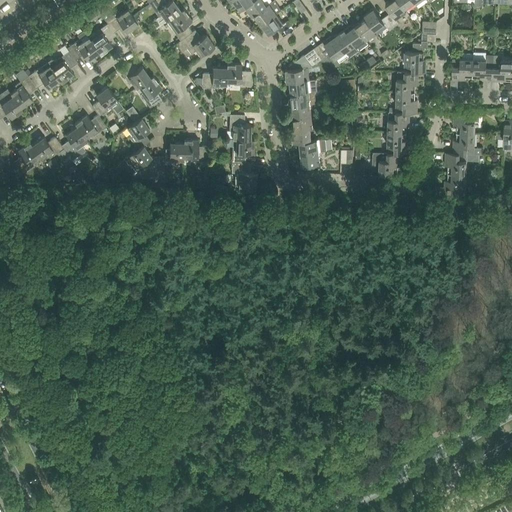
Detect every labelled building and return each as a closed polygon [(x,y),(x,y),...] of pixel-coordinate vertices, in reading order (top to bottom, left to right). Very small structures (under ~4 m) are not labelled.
[(166,0),(153,0),(150,3),(159,16),(156,19),(160,25),(167,20),(184,8),(184,7),(181,9),(174,0),(170,0),(168,2),(166,0)] [(234,0),(241,9),(246,5),(253,0),(234,0)] [(253,0),(246,5),(247,6),(253,15),(255,13),(268,4),(267,4),(267,3),(264,0),(253,0)] [(255,13),(262,23),(277,12),(282,9),(275,0),(273,0),(270,2),(268,4),(255,13)] [(307,8),(301,0),(294,0),(302,12),(307,8)] [(392,11),(387,15),(395,26),(400,22),(397,18),(407,10),(399,0),(389,0),(386,3),(392,11)] [(414,0),(399,0),(407,10),(405,8),(415,1),(414,0)] [(108,8),(102,13),(106,19),(108,22),(115,31),(116,30),(121,27),(121,26),(122,25),(123,25),(127,31),(138,22),(128,8),(122,12),(120,9),(112,15),(108,8)] [(167,20),(181,40),(196,29),(195,29),(193,30),(187,23),(192,19),(184,8),(167,20)] [(374,8),(364,15),(377,32),(378,33),(388,26),(390,30),(395,26),(387,15),(382,18),(374,8)] [(277,12),(262,23),(270,33),(277,27),(281,32),(293,24),(289,19),(285,22),(277,12)] [(366,17),(356,24),(367,39),(377,32),(364,15),(366,17)] [(399,63),(398,71),(419,71),(427,72),(427,59),(424,58),(425,48),(428,48),(429,40),(428,40),(428,32),(437,33),(437,21),(423,20),(423,42),(413,42),(413,50),(406,50),(406,63),(399,63)] [(115,31),(108,22),(89,36),(99,51),(101,54),(113,45),(109,40),(117,34),(115,31)] [(351,24),(345,29),(360,49),(369,42),(367,39),(356,24),(353,27),(351,24)] [(196,29),(181,40),(176,43),(182,51),(187,47),(191,52),(196,49),(200,55),(215,45),(206,33),(201,37),(196,29)] [(345,29),(335,36),(346,51),(350,56),(360,49),(345,29)] [(437,41),(437,33),(428,32),(428,40),(429,40),(437,41)] [(333,33),(318,44),(327,56),(331,61),(334,67),(340,62),(337,57),(346,51),(335,36),(333,33)] [(81,38),(67,47),(69,50),(76,59),(84,54),(88,59),(99,51),(89,36),(83,41),(81,38)] [(318,44),(314,48),(322,59),(327,56),(318,44)] [(314,48),(309,51),(317,62),(321,60),(322,59),(314,48)] [(388,48),(381,53),(385,58),(392,53),(388,48)] [(51,59),(48,61),(60,78),(62,81),(74,73),(70,68),(78,62),(76,59),(69,50),(56,60),(55,59),(51,59)] [(309,51),(305,54),(313,66),(317,62),(309,51)] [(480,80),(493,80),(494,54),(487,53),(487,51),(473,51),(473,58),(472,77),(480,77),(480,80)] [(290,68),(286,69),(287,82),(290,81),(305,79),(308,79),(310,79),(308,66),(312,66),(313,66),(305,54),(290,65),(290,68)] [(506,78),(511,78),(511,59),(501,59),(501,54),(494,54),(493,80),(506,80),(506,78)] [(373,55),(367,59),(370,64),(377,59),(373,55)] [(465,77),(472,77),(473,58),(453,58),(452,79),(465,79),(465,77)] [(370,64),(367,59),(361,64),(364,69),(370,64)] [(48,61),(28,75),(37,87),(43,83),(43,82),(45,81),(49,87),(60,78),(48,61)] [(132,81),(136,87),(154,75),(151,77),(143,65),(137,69),(132,61),(120,69),(129,83),(132,81)] [(227,80),(228,63),(227,62),(227,67),(213,66),(213,72),(203,72),(202,87),(219,87),(219,84),(227,84),(227,80)] [(242,63),(228,63),(227,80),(235,81),(234,84),(251,85),(252,70),(242,69),(242,63)] [(13,95),(21,106),(33,98),(29,93),(37,87),(28,75),(23,68),(16,73),(21,80),(15,85),(17,88),(11,92),(13,95)] [(359,77),(359,82),(365,83),(365,79),(367,79),(367,71),(359,77)] [(398,78),(398,91),(416,92),(416,84),(419,84),(419,71),(398,71),(398,78)] [(154,75),(136,87),(137,88),(140,86),(144,91),(141,93),(150,107),(162,99),(157,90),(162,87),(154,75)] [(290,81),(292,93),(314,90),(317,90),(316,78),(310,79),(308,79),(305,79),(290,81)] [(342,80),(343,87),(355,86),(355,78),(342,80)] [(100,99),(92,104),(99,113),(101,116),(114,107),(112,104),(118,99),(108,85),(96,93),(100,99)] [(355,86),(343,87),(344,95),(356,94),(355,86)] [(292,98),(289,99),(290,105),(293,105),(311,103),(316,102),(314,90),(292,93),(292,98)] [(398,91),(397,112),(411,112),(418,112),(418,99),(416,99),(416,92),(398,91)] [(5,96),(0,99),(0,117),(2,116),(6,114),(5,113),(7,112),(8,112),(11,116),(12,118),(13,116),(23,109),(21,106),(13,95),(7,99),(5,96)] [(344,111),(352,110),(356,110),(356,102),(343,103),(344,111)] [(293,105),(294,117),(312,115),(311,103),(293,105)] [(352,110),(344,111),(345,119),(353,118),(352,110)] [(389,118),(389,132),(407,132),(408,125),(411,125),(411,112),(397,112),(390,111),(390,118),(389,118)] [(457,124),(457,132),(475,132),(476,119),(480,120),(480,112),(455,111),(455,124),(457,124)] [(83,116),(76,122),(78,125),(86,137),(86,136),(87,136),(92,132),(94,135),(108,126),(101,116),(99,113),(99,114),(98,114),(95,116),(91,119),(89,116),(87,114),(83,116)] [(233,138),(237,138),(254,138),(251,138),(251,124),(245,124),(245,114),(230,113),(230,130),(233,130),(233,138)] [(293,129),(314,127),(312,115),(294,117),(296,129),(293,129)] [(125,158),(150,140),(145,132),(150,128),(141,116),(127,126),(132,133),(129,135),(138,148),(125,158)] [(511,143),(511,119),(505,119),(503,148),(511,148),(511,143)] [(70,139),(62,144),(68,153),(73,159),(86,149),(82,144),(88,139),(86,137),(78,125),(66,133),(70,139)] [(115,125),(110,128),(114,133),(119,129),(115,125)] [(354,126),(346,127),(347,135),(355,135),(354,126)] [(293,129),(294,142),(312,140),(311,128),(314,128),(314,127),(293,129)] [(388,145),(388,152),(402,152),(409,153),(410,140),(407,140),(407,132),(389,132),(388,145)] [(454,139),(454,152),(481,153),(481,147),(475,147),(475,132),(457,132),(457,139),(454,139)] [(33,144),(32,144),(40,155),(42,158),(49,154),(51,157),(57,152),(61,158),(68,153),(62,144),(56,135),(48,141),(44,136),(33,144)] [(233,145),(232,161),(247,162),(248,152),(254,153),(254,138),(251,138),(237,138),(233,138),(233,145)] [(301,141),(302,153),(320,151),(327,150),(326,138),(312,140),(294,142),(301,141)] [(184,156),(185,139),(184,139),(184,142),(170,141),(170,148),(166,148),(166,163),(176,163),(176,160),(184,160),(184,156)] [(199,139),(185,139),(184,156),(192,156),(191,160),(208,160),(209,146),(199,146),(199,139)] [(150,140),(125,158),(129,164),(131,163),(137,171),(133,174),(136,177),(152,178),(152,185),(158,185),(159,167),(153,167),(153,163),(149,163),(147,160),(152,156),(151,155),(144,145),(150,140)] [(32,144),(30,141),(19,149),(22,155),(14,160),(23,172),(36,162),(34,160),(40,155),(32,144)] [(320,151),(302,153),(303,165),(316,164),(321,163),(320,151)] [(402,152),(388,152),(374,151),(373,164),(380,165),(380,172),(398,173),(399,165),(401,165),(402,152)] [(446,152),(446,164),(448,165),(448,172),(467,173),(467,160),(467,152),(454,152),(446,152)] [(247,162),(232,161),(232,172),(236,172),(235,186),(256,186),(257,172),(250,172),(251,162),(247,162)] [(467,173),(448,172),(448,179),(445,179),(445,193),(466,193),(467,173)]
